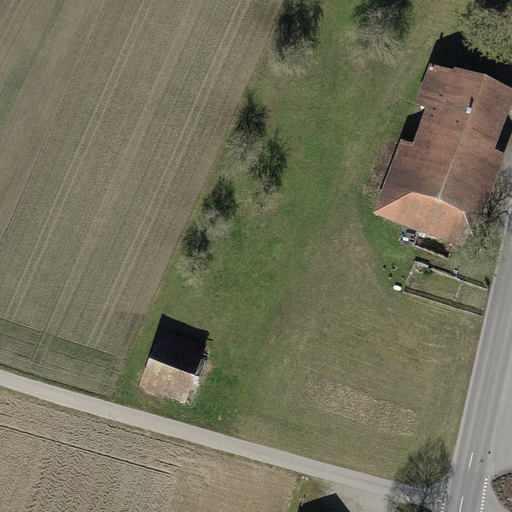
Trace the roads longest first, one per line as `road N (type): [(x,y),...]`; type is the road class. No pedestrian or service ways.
road 1 (residential): [(0,374),(459,511)]
road 2 (tertiary): [(462,511),(511,287)]
